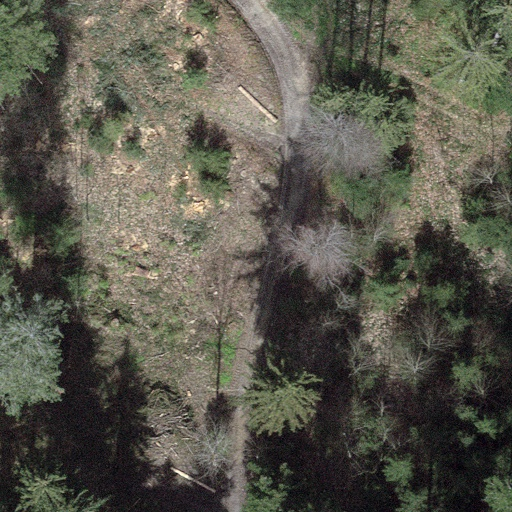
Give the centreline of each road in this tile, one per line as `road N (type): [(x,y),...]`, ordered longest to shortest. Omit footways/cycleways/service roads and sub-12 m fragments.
road 1 (track): [(263,0),(276,10),(297,67),(295,201),(227,452),(229,511)]
road 2 (track): [(308,0),(297,67),(407,89),(511,125)]
